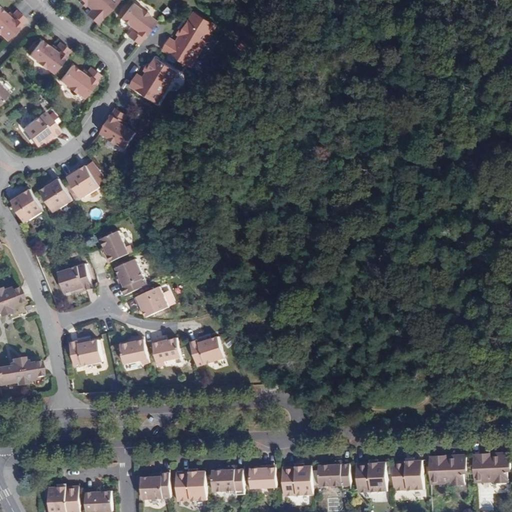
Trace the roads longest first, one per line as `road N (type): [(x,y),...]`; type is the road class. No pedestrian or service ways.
road 1 (residential): [(35,0),(107,51),(114,89),(78,142),(46,160),(8,162)]
road 2 (residential): [(296,429),(297,409),(280,396),(243,406),(65,415)]
road 3 (track): [(290,400),(511,373)]
road 4 (residential): [(296,429),(511,424)]
road 5 (residential): [(126,443),(281,440),(296,429)]
road 6 (residential): [(48,324),(113,305),(145,327),(184,328)]
road 7 (track): [(411,0),(448,132)]
road 8 (residential): [(0,213),(48,324)]
